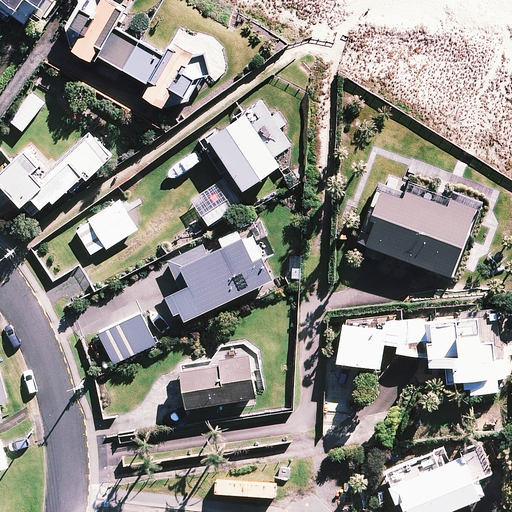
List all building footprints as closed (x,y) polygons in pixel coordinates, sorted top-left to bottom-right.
[(54,0),(0,0),(0,2),(27,20),(36,6),(46,12),(54,0)] [(194,38),(179,28),(164,51),(117,21),(127,6),(117,0),(80,0),(67,22),(71,41),(97,58),(100,54),(147,81),(142,90),(168,105),(180,102),(197,76),(206,75),(204,55),(191,57),(200,42),(194,38)] [(44,103),(31,93),(11,118),(23,129),(44,103)] [(294,152),(260,102),(202,141),(222,170),(230,164),(245,186),(294,152)] [(112,152),(93,130),(52,167),(30,143),(0,169),(0,174),(34,211),(54,193),(57,196),(86,171),(88,173),(112,152)] [(367,243),(453,276),(479,207),(452,196),(449,204),(407,188),(405,195),(383,187),(372,215),(377,217),(367,243)] [(234,207),(228,197),(203,213),(209,223),(234,207)] [(139,226),(121,198),(90,218),(108,246),(139,226)] [(268,277),(243,224),(222,233),(225,241),(204,251),(201,244),(168,259),(175,273),(186,267),(196,290),(188,294),(196,311),(268,277)] [(441,271),(419,271),(419,289),(440,289),(441,271)] [(367,322),(367,320),(343,318),(338,357),(382,363),(384,340),(398,341),(397,351),(430,353),(430,362),(448,363),(446,382),(469,384),(469,387),(498,389),(499,375),(504,375),(505,356),(492,356),(493,338),(481,337),(483,308),(467,307),(467,311),(442,309),(442,319),(385,316),(385,321),(385,324),(367,322)] [(157,341),(143,311),(100,330),(114,361),(157,341)] [(221,342),(211,357),(181,361),(188,404),(258,394),(258,392),(256,384),(264,383),(259,350),(247,340),(221,342)] [(474,492),(461,455),(413,472),(415,477),(388,486),(395,507),(404,504),(406,511),(431,511),(454,504),(453,500),(474,492)]
